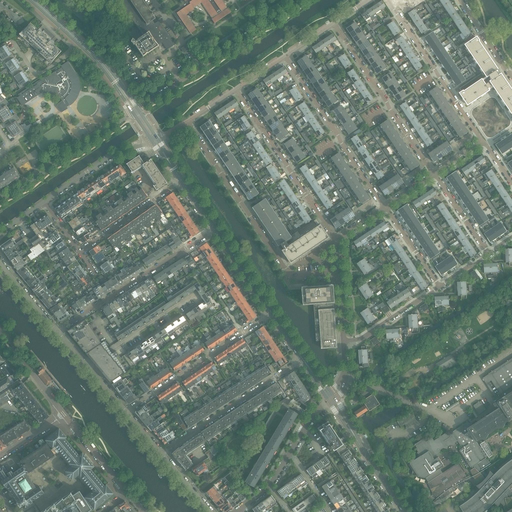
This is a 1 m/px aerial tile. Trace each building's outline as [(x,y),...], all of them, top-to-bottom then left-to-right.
[(143,36),(138,40),(138,41),(135,42),(134,40),(131,41),(134,46),(135,45),(136,45),(135,46),(143,57),(146,55),(146,54),(147,53),(147,54),(153,50),(154,49),(158,46),(160,44),(162,43),(167,50),(173,46),(175,44),(159,21),(156,23),(155,24),(152,21),(155,19),(153,16),(152,14),(153,14),(151,11),(150,11),(142,0),(116,0),(118,3),(131,21),(130,21),(131,21),(132,20),(143,36)] [(183,0),(184,0),(181,2),(183,5),(172,12),(184,30),(183,31),(187,37),(196,30),(186,15),(194,10),(193,8),(201,3),(211,18),(212,18),(212,19),(214,24),(231,12),(228,8),(227,9),(227,8),(227,7),(221,0),(244,0),(245,1),(246,0),(183,0)] [(382,1),(376,4),(380,10),(385,7),(382,1)] [(450,2),(444,7),(447,12),(453,8),(450,2)] [(376,4),(371,8),(375,14),(380,10),(376,4)] [(4,7),(0,9),(0,12),(0,13),(2,11),(4,14),(9,10),(6,5),(4,7)] [(371,8),(366,11),(370,17),(375,14),(371,8)] [(453,8),(447,12),(451,17),(457,13),(453,8)] [(9,10),(4,14),(5,16),(7,15),(9,18),(14,14),(11,9),(9,10)] [(413,10),(408,13),(411,19),(417,15),(413,10)] [(366,11),(361,15),(365,20),(370,17),(366,11)] [(16,13),(14,14),(9,18),(10,20),(12,19),(14,21),(19,17),(16,13)] [(457,13),(451,17),(454,23),(461,18),(457,13)] [(417,15),(411,19),(415,24),(420,20),(417,15)] [(19,17),(14,21),(15,23),(17,22),(19,25),(24,21),(21,16),(19,17)] [(461,18),(454,23),(458,28),(464,24),(461,18)] [(420,20),(415,24),(418,29),(424,25),(420,20)] [(349,34),(360,27),(359,26),(358,27),(354,21),(351,24),(352,25),(347,28),(350,33),(349,33),(349,34)] [(393,21),(387,25),(391,31),(397,26),(393,21)] [(36,33),(38,30),(30,23),(23,31),(22,31),(16,38),(29,50),(32,47),(38,52),(34,55),(47,67),(49,65),(54,60),(61,52),(54,45),(53,44),(51,46),(50,46),(53,43),(50,41),(48,43),(47,42),(49,40),(43,35),(41,37),(40,36),(42,34),(39,31),(37,34),(36,33)] [(464,24),(458,28),(461,33),(468,29),(464,24)] [(424,25),(418,29),(421,34),(427,30),(424,25)] [(397,26),(391,31),(394,36),(400,32),(397,26)] [(353,38),(363,31),(360,27),(349,34),(350,34),(353,38)] [(468,29),(461,33),(465,39),(471,34),(468,29)] [(355,43),(366,36),(363,31),(353,38),(356,42),(355,42),(355,43)] [(433,32),(424,38),(427,42),(436,36),(433,32)] [(333,34),(328,37),(331,43),(337,40),(333,34)] [(364,37),(366,36),(355,43),(356,43),(359,47),(369,40),(368,40),(367,41),(364,37)] [(396,40),(399,45),(405,41),(402,36),(396,40)] [(436,36),(427,42),(430,46),(438,40),(436,36)] [(328,37),(322,41),(326,46),(331,43),(328,37)] [(483,72),(461,87),(472,102),(493,87),(511,115),(511,90),(476,37),(465,45),(483,72)] [(361,51),(372,44),(369,40),(359,47),(362,51),(361,51)] [(438,40),(430,46),(432,50),(441,44),(438,40)] [(322,41),(317,44),(321,50),(326,46),(322,41)] [(405,41),(399,45),(403,50),(409,47),(405,41)] [(5,42),(0,45),(0,55),(8,50),(7,47),(8,46),(5,42)] [(189,44),(181,49),(184,53),(191,48),(189,44)] [(317,44),(312,48),(316,53),(321,50),(317,44)] [(365,56),(375,49),(372,44),(361,51),(362,52),(362,51),(365,56)] [(441,44),(432,50),(435,54),(444,48),(441,44)] [(409,47),(403,50),(406,55),(412,52),(409,47)] [(444,48),(435,54),(438,58),(446,52),(444,48)] [(367,60),(378,53),(376,54),(374,50),(375,49),(365,56),(368,60),(367,60)] [(8,50),(0,55),(0,58),(3,63),(14,55),(12,52),(11,52),(10,52),(8,50)] [(412,52),(406,55),(410,61),(415,57),(412,52)] [(446,52),(438,58),(440,62),(449,56),(446,52)] [(381,58),(378,53),(367,60),(368,61),(368,60),(371,65),(381,58)] [(298,61),(301,66),(300,66),(300,67),(309,61),(305,54),(302,57),(303,58),(298,61)] [(344,54),(338,58),(336,59),(340,65),(342,64),(348,59),(344,54)] [(16,59),(17,59),(14,55),(3,63),(6,68),(4,70),(5,72),(8,70),(7,69),(17,63),(15,60),(16,59)] [(449,56),(440,62),(443,66),(452,60),(449,56)] [(415,57),(410,61),(413,66),(419,62),(415,57)] [(384,62),(381,58),(371,65),(374,69),(373,69),(384,62)] [(348,59),(342,64),(345,69),(352,65),(348,59)] [(452,60),(443,66),(446,70),(454,64),(452,60)] [(61,66),(62,68),(55,72),(46,78),(45,76),(33,84),(18,95),(19,97),(17,98),(22,106),(23,106),(22,106),(28,102),(29,102),(28,101),(34,97),(35,96),(36,97),(37,97),(36,96),(42,92),(43,93),(43,92),(44,94),(56,96),(58,95),(61,99),(62,98),(63,100),(57,105),(57,107),(62,113),(68,109),(66,106),(69,104),(69,106),(73,103),(76,99),(78,95),(79,91),(80,86),(79,82),(78,78),(76,74),(68,61),(61,66)] [(309,61),(300,67),(301,67),(304,71),(312,65),(309,61)] [(387,67),(384,62),(373,69),(374,70),(374,69),(377,74),(382,70),(383,72),(387,70),(386,68),(387,67)] [(419,62),(413,66),(418,73),(422,71),(420,68),(422,67),(419,62)] [(17,63),(7,69),(8,70),(11,76),(23,68),(20,65),(19,65),(17,63)] [(454,64),(446,70),(448,74),(457,68),(454,64)] [(307,75),(306,75),(306,76),(315,70),(315,69),(312,65),(304,71),(307,75)] [(284,67),(278,70),(282,76),(287,73),(284,67)] [(26,76),(24,74),(25,72),(23,68),(11,76),(15,81),(12,83),(13,85),(16,83),(16,82),(26,76)] [(315,70),(306,76),(307,76),(310,80),(320,73),(316,68),(315,69),(315,70)] [(457,68),(448,74),(451,78),(460,72),(457,68)] [(353,69),(347,73),(350,78),(356,74),(353,69)] [(278,70),(273,74),(277,79),(282,76),(278,70)] [(460,72),(451,78),(454,82),(463,76),(460,72)] [(313,84),(312,84),(323,78),(320,73),(310,80),(313,84)] [(385,83),(393,77),(390,73),(382,78),(385,83)] [(273,74),(268,77),(272,83),(277,79),(273,74)] [(356,74),(350,78),(354,83),(360,79),(356,74)] [(26,76),(16,82),(16,83),(20,89),(31,82),(29,78),(27,78),(26,76)] [(463,76),(454,82),(457,86),(465,80),(463,76)] [(268,77),(263,81),(267,86),(272,83),(268,77)] [(388,87),(397,82),(393,77),(385,83),(388,87)] [(323,78),(312,84),(313,85),(316,89),(326,82),(323,78)] [(360,79),(354,83),(357,88),(363,85),(360,79)] [(319,93),(318,93),(319,93),(327,87),(328,88),(329,87),(326,82),(316,89),(319,93)] [(400,86),(397,82),(388,87),(391,92),(400,86)] [(363,85),(357,88),(361,93),(366,90),(363,85)] [(403,91),(400,86),(391,92),(394,96),(403,91)] [(249,94),(252,99),(251,99),(252,100),(262,93),(262,92),(260,93),(256,87),(253,90),(254,91),(249,94)] [(295,87),(289,91),(293,97),(299,92),(295,87)] [(327,87),(319,93),(319,94),(319,93),(322,98),(330,92),(328,88),(327,87)] [(432,103),(443,96),(437,87),(426,94),(432,103)] [(366,90),(361,93),(364,99),(370,95),(366,90)] [(406,95),(403,91),(394,96),(397,101),(406,95)] [(299,92),(293,97),(291,98),(294,103),(303,98),(299,92)] [(322,98),(325,102),(324,102),(325,102),(333,96),(330,92),(322,98)] [(262,93),(252,100),(255,104),(265,97),(262,93)] [(335,95),(333,96),(325,102),(325,103),(325,102),(328,107),(333,103),(334,105),(339,102),(335,95)] [(370,95),(364,99),(368,104),(373,100),(370,95)] [(449,105),(443,96),(432,103),(438,112),(449,105)] [(255,104),(258,108),(257,108),(268,101),(266,102),(264,98),(265,97),(255,104)] [(235,100),(230,103),(233,109),(239,105),(235,100)] [(1,106),(2,108),(0,109),(0,117),(10,111),(6,106),(8,104),(7,101),(1,106)] [(268,101),(257,108),(258,109),(261,113),(271,106),(268,101)] [(304,102),(298,106),(302,111),(307,107),(304,102)] [(402,104),(400,106),(403,111),(409,107),(405,102),(403,104),(402,104)] [(230,103),(225,106),(228,112),(233,109),(230,103)] [(455,114),(449,105),(438,112),(445,121),(455,114)] [(225,106),(219,110),(223,116),(228,112),(225,106)] [(261,113),(264,117),(263,117),(264,117),(274,111),(271,106),(261,113)] [(341,106),(333,111),(336,116),(344,110),(341,106)] [(307,107),(302,111),(305,116),(311,112),(307,107)] [(409,107),(403,111),(406,116),(412,112),(409,107)] [(219,110),(214,113),(218,119),(223,116),(219,110)] [(336,116),(339,120),(348,115),(344,110),(336,116)] [(10,111),(0,117),(0,118),(3,123),(9,119),(11,121),(17,117),(15,115),(15,114),(13,116),(10,111)] [(274,111),(264,117),(264,118),(264,117),(267,122),(277,115),(274,111)] [(311,112),(305,116),(308,121),(314,117),(311,112)] [(412,112),(406,116),(410,121),(415,118),(412,112)] [(451,130),(461,123),(455,114),(445,121),(451,130)] [(276,116),(277,115),(267,122),(270,126),(269,126),(270,127),(280,120),(280,119),(278,120),(276,116)] [(339,120),(342,125),(351,119),(348,115),(339,120)] [(244,116),(238,120),(241,125),(247,121),(244,116)] [(12,124),(6,128),(10,133),(20,126),(16,121),(19,120),(18,120),(17,117),(11,121),(12,124)] [(314,117),(308,121),(312,126),(318,123),(314,117)] [(415,118),(410,121),(413,126),(419,123),(415,118)] [(342,125),(345,130),(354,124),(351,119),(342,125)] [(39,120),(33,124),(35,128),(42,124),(39,120)] [(208,120),(204,122),(205,124),(201,127),(204,131),(203,132),(212,126),(208,120)] [(280,120),(270,127),(270,126),(273,131),(283,124),(280,120)] [(388,120),(377,127),(383,136),(394,129),(388,120)] [(247,121),(241,125),(245,131),(251,127),(247,121)] [(318,123),(312,126),(315,132),(321,128),(318,123)] [(419,123),(413,126),(417,132),(422,128),(419,123)] [(467,132),(461,123),(451,130),(457,139),(467,132)] [(283,124),(273,131),(276,135),(275,135),(276,135),(286,128),(284,129),(282,125),(283,124)] [(354,124),(345,130),(348,134),(357,128),(354,124)] [(212,126),(203,132),(204,132),(207,136),(217,130),(213,125),(212,126)] [(20,126),(10,133),(13,138),(19,134),(21,137),(28,132),(24,128),(22,129),(20,126)] [(286,128),(276,135),(276,136),(276,135),(279,140),(284,136),(285,138),(290,135),(286,128)] [(321,128),(315,132),(319,137),(324,133),(321,128)] [(422,128),(417,132),(420,137),(426,133),(422,128)] [(394,129),(383,136),(389,145),(400,138),(394,129)] [(217,130),(207,136),(210,140),(209,141),(218,135),(220,134),(217,130)] [(246,135),(249,140),(255,136),(252,131),(246,135)] [(426,133),(420,137),(424,142),(429,138),(431,137),(430,135),(428,136),(426,133)] [(511,134),(503,139),(510,149),(511,147),(511,134)] [(218,135),(209,141),(210,141),(213,145),(221,140),(218,135)] [(353,137),(351,139),(353,142),(354,144),(360,140),(356,135),(354,137),(354,136),(353,137)] [(244,143),(246,145),(248,143),(250,147),(253,145),(258,141),(255,136),(249,140),(247,141),(244,143)] [(430,145),(435,142),(433,138),(431,137),(429,138),(424,142),(427,147),(429,145),(430,146),(430,145)] [(360,140),(354,144),(358,149),(363,145),(363,146),(367,143),(363,138),(360,140)] [(400,138),(389,145),(396,154),(406,147),(400,138)] [(292,139),(284,144),(287,149),(296,143),(292,139)] [(503,139),(495,145),(502,154),(510,149),(503,139)] [(221,140),(213,145),(216,149),(215,150),(224,144),(221,140)] [(258,141),(253,145),(256,150),(262,146),(258,141)] [(452,150),(446,141),(443,144),(442,145),(447,153),(452,150)] [(287,149),(290,153),(299,148),(296,143),(287,149)] [(224,144),(215,150),(216,150),(219,154),(227,149),(224,144)] [(363,145),(358,149),(361,154),(367,150),(369,149),(368,147),(365,149),(363,146),(363,145)] [(447,153),(442,145),(440,146),(437,148),(443,156),(447,153)] [(262,146),(256,150),(260,155),(265,151),(262,146)] [(396,154),(402,163),(412,156),(406,147),(396,154)] [(299,148),(290,153),(293,158),(302,152),(299,148)] [(443,156),(437,148),(434,150),(433,151),(438,159),(443,156)] [(219,154),(222,158),(221,159),(230,153),(227,149),(219,154)] [(367,150),(361,154),(364,159),(370,156),(372,154),(369,149),(367,150)] [(265,151),(260,155),(263,160),(269,157),(265,151)] [(438,159),(433,151),(431,152),(428,154),(434,162),(438,159)] [(231,152),(230,153),(221,159),(222,159),(225,163),(233,158),(235,157),(231,152)] [(305,157),(302,152),(293,158),(297,163),(305,157)] [(345,162),(342,157),(339,153),(328,160),(334,169),(345,162)] [(156,185),(154,187),(156,190),(157,190),(158,189),(167,183),(151,159),(150,160),(146,154),(142,157),(142,155),(140,157),(139,156),(126,164),(127,165),(127,164),(132,172),(143,165),(156,185)] [(370,156),(364,159),(368,164),(374,161),(376,159),(374,157),(372,154),(370,156)] [(402,163),(408,172),(418,165),(412,156),(402,163)] [(484,159),(484,158),(483,158),(482,156),(477,159),(481,165),(486,161),(484,159)] [(269,157),(263,160),(266,166),(272,162),(269,157)] [(233,158),(225,163),(228,167),(227,168),(236,162),(233,158)] [(374,161),(368,164),(371,170),(377,166),(379,164),(376,159),(374,161)] [(477,159),(472,163),(475,168),(481,165),(477,159)] [(236,162),(227,168),(228,168),(231,172),(241,166),(238,161),(236,162)] [(351,171),(348,166),(345,162),(334,169),(341,178),(351,171)] [(472,163),(466,166),(470,172),(475,168),(472,163)] [(377,166),(371,170),(375,175),(380,171),(382,169),(381,167),(379,164),(377,166)] [(126,172),(126,171),(125,170),(123,169),(120,165),(119,165),(115,168),(121,176),(126,173),(126,172)] [(302,167),(300,169),(303,174),(309,170),(305,165),(303,166),(302,167)] [(233,177),(234,177),(244,170),(241,166),(231,172),(234,176),(233,177)] [(274,166),(267,170),(271,175),(277,171),(274,166)] [(463,172),(463,173),(464,173),(465,175),(470,172),(466,166),(461,169),(463,172)] [(15,180),(20,177),(14,168),(2,176),(8,185),(12,182),(11,180),(14,179),(15,180)] [(111,171),(110,171),(116,180),(121,177),(121,176),(115,168),(113,169),(112,169),(111,170),(111,171)] [(244,170),(234,177),(237,181),(247,174),(244,170)] [(309,170),(303,174),(306,179),(312,175),(309,170)] [(488,172),(485,173),(489,179),(495,175),(491,170),(489,171),(488,171),(488,172)] [(107,173),(105,174),(111,183),(116,180),(110,171),(109,171),(107,172),(107,173)] [(277,171),(271,175),(275,181),(281,176),(277,171)] [(357,180),(354,176),(351,171),(341,178),(347,187),(357,180)] [(382,178),(381,178),(384,176),(380,171),(375,175),(378,180),(381,178),(382,178)] [(456,171),(446,178),(452,186),(461,180),(456,171)] [(392,173),(390,174),(398,186),(403,183),(397,175),(394,177),(392,173)] [(101,177),(100,178),(106,186),(111,183),(105,174),(103,176),(102,175),(101,176),(100,177),(101,177)] [(240,185),(239,186),(240,186),(248,180),(249,180),(250,179),(247,174),(237,181),(240,185)] [(391,179),(388,181),(394,189),(398,186),(390,174),(389,175),(391,179)] [(312,175),(306,179),(310,184),(316,180),(312,175)] [(495,175),(489,179),(492,184),(498,180),(495,175)] [(97,179),(97,180),(95,181),(101,190),(106,186),(100,178),(99,178),(97,179)] [(281,181),(278,183),(282,188),(287,184),(284,179),(281,181),(281,180),(280,181),(281,181)] [(383,179),(381,180),(389,192),(394,189),(388,181),(385,183),(383,179)] [(248,180),(240,186),(243,190),(251,184),(249,180),(248,180)] [(316,180),(310,184),(313,189),(319,185),(316,180)] [(363,189),(360,185),(357,180),(347,187),(353,196),(363,189)] [(380,181),(382,185),(379,187),(385,195),(389,192),(381,180),(380,181)] [(461,180),(452,186),(457,194),(466,188),(461,180)] [(498,180),(492,184),(496,189),(501,185),(498,180)] [(91,184),(90,184),(96,193),(101,190),(95,181),(93,182),(92,182),(91,183),(91,184)] [(87,186),(85,188),(92,196),(96,193),(90,184),(90,185),(89,185),(88,185),(87,186)] [(246,194),(245,195),(246,195),(254,189),(251,184),(243,190),(246,194)] [(287,184),(282,188),(285,193),(291,189),(287,184)] [(319,185),(313,189),(317,194),(322,190),(319,185)] [(501,185),(496,189),(499,194),(505,190),(501,185)] [(81,191),(80,191),(87,200),(92,196),(85,188),(83,189),(82,189),(81,190),(81,191)] [(136,188),(134,189),(136,193),(137,193),(143,201),(145,200),(148,197),(147,196),(148,195),(146,194),(145,194),(142,189),(139,191),(136,188)] [(466,188),(457,194),(461,199),(462,202),(472,196),(466,188)] [(254,189),(246,195),(249,199),(254,196),(255,198),(259,195),(254,189)] [(291,189),(285,193),(288,198),(294,194),(291,189)] [(369,198),(366,194),(363,189),(353,196),(359,205),(369,198)] [(433,189),(428,192),(432,198),(437,194),(435,192),(435,191),(434,191),(433,189)] [(322,190),(317,194),(320,199),(326,195),(322,190)] [(505,190),(499,194),(503,199),(508,195),(505,190)] [(77,193),(78,193),(76,194),(82,203),(87,200),(80,191),(79,191),(78,192),(77,193)] [(131,191),(129,193),(138,205),(140,203),(143,201),(137,193),(136,193),(134,195),(131,191)] [(428,192),(423,196),(426,201),(432,198),(428,192)] [(128,197),(125,199),(132,209),(135,206),(135,207),(138,205),(129,193),(127,195),(128,197)] [(173,193),(163,199),(165,201),(167,200),(169,202),(176,197),(173,193)] [(73,196),(71,198),(78,208),(83,204),(82,203),(76,194),(75,195),(75,194),(74,194),(73,195),(73,196)] [(294,194),(288,198),(292,203),(298,200),(294,194)] [(326,195),(320,199),(323,204),(329,200),(326,195)] [(508,195),(503,199),(506,204),(511,200),(508,195)] [(254,207),(253,207),(255,210),(263,223),(268,230),(272,235),(276,243),(283,252),(290,263),(293,261),(294,261),(297,259),(296,259),(297,258),(297,259),(301,257),(300,256),(306,253),(309,251),(310,250),(313,248),(318,244),(318,245),(322,242),(321,242),(322,242),(325,240),(325,239),(328,237),(325,233),(323,229),(319,224),(317,225),(300,236),(298,232),(297,232),(295,233),(270,196),(264,200),(263,200),(254,207)] [(423,196),(418,199),(421,205),(426,201),(423,196)] [(472,196),(462,202),(468,210),(477,203),(472,196)] [(169,202),(172,207),(179,202),(176,197),(169,202)] [(68,199),(67,200),(68,200),(65,201),(73,211),(78,208),(71,198),(70,198),(69,198),(68,199)] [(132,209),(125,199),(123,201),(121,199),(119,200),(127,212),(130,211),(129,211),(132,209)] [(414,205),(414,206),(415,206),(416,208),(421,205),(418,199),(412,202),(414,205)] [(116,202),(118,204),(115,206),(122,216),(125,214),(127,212),(119,200),(116,202)] [(298,200),(292,203),(295,208),(301,205),(298,200)] [(329,200),(323,204),(327,209),(329,208),(330,208),(330,207),(333,206),(329,200)] [(62,203),(62,204),(60,205),(67,215),(71,221),(73,220),(69,214),(73,211),(65,201),(65,202),(65,201),(62,203)] [(172,207),(176,212),(183,207),(179,202),(172,207)] [(439,205),(436,206),(440,211),(446,208),(442,203),(440,204),(439,204),(439,205)] [(477,203),(468,210),(473,218),(483,211),(477,203)] [(407,204),(397,211),(398,211),(402,217),(403,219),(412,213),(407,204)] [(57,207),(55,209),(62,219),(67,215),(60,205),(59,205),(57,206),(57,207)] [(151,208),(160,220),(162,218),(160,215),(162,213),(162,212),(162,211),(161,210),(160,210),(157,205),(155,205),(153,206),(151,208)] [(301,205),(295,208),(299,214),(304,210),(301,205)] [(115,206),(112,208),(111,206),(108,208),(117,220),(119,218),(122,216),(115,206)] [(183,207),(176,212),(179,217),(186,212),(183,207)] [(349,207),(344,211),(350,219),(354,216),(349,207)] [(108,211),(105,213),(112,223),(115,221),(117,220),(108,208),(106,209),(108,211)] [(149,209),(146,211),(152,220),(155,218),(157,222),(160,220),(151,208),(149,209)] [(446,208),(440,211),(443,217),(449,213),(446,208)] [(304,210),(299,214),(302,219),(308,215),(304,210)] [(143,213),(141,215),(150,227),(152,225),(150,222),(152,220),(146,211),(144,213),(143,213)] [(344,211),(339,214),(345,222),(350,219),(344,211)] [(483,211),(473,218),(479,226),(488,220),(483,211)] [(179,217),(182,222),(189,217),(186,212),(179,217)] [(109,225),(112,223),(105,213),(102,215),(100,213),(98,215),(107,227),(109,225)] [(412,213),(403,219),(408,227),(418,221),(412,213)] [(449,213),(443,217),(447,222),(452,218),(449,213)] [(43,217),(49,226),(51,224),(53,228),(55,226),(47,214),(45,216),(44,215),(43,216),(43,217)] [(71,221),(68,223),(71,226),(82,218),(80,214),(73,220),(71,221)] [(339,214),(335,217),(340,225),(345,222),(339,214)] [(96,217),(97,219),(94,221),(98,226),(100,228),(101,231),(104,228),(104,229),(107,227),(98,215),(96,217)] [(139,216),(137,218),(143,227),(145,225),(148,228),(150,227),(141,215),(139,216)] [(309,222),(311,220),(308,215),(302,219),(306,224),(308,222),(309,222)] [(38,220),(39,220),(45,229),(47,227),(49,230),(50,230),(52,234),(54,233),(51,228),(49,226),(43,217),(41,219),(41,218),(38,220)] [(82,218),(71,226),(73,229),(87,219),(86,217),(83,219),(82,218)] [(182,222),(186,227),(193,222),(189,217),(182,222)] [(335,217),(330,220),(336,228),(340,225),(335,217)] [(134,220),(132,222),(140,234),(143,232),(140,229),(143,227),(137,218),(134,220)] [(452,218),(447,222),(450,227),(456,223),(452,218)] [(88,221),(87,219),(73,229),(75,232),(86,225),(85,223),(88,221)] [(35,223),(42,233),(44,232),(45,233),(47,232),(45,229),(39,220),(37,222),(36,221),(35,222),(35,223)] [(418,221),(408,227),(414,235),(423,228),(418,221)] [(129,223),(130,223),(127,225),(133,234),(135,232),(138,235),(140,234),(132,222),(129,223)] [(193,222),(186,227),(189,232),(196,227),(193,222)] [(379,225),(383,231),(388,227),(386,225),(386,224),(384,222),(379,225)] [(41,236),(42,237),(44,240),(46,239),(42,233),(35,223),(33,225),(33,224),(32,224),(31,225),(31,226),(30,226),(36,235),(39,233),(41,236)] [(86,225),(75,232),(78,236),(89,228),(93,225),(91,223),(87,226),(86,225)] [(456,223),(450,227),(454,232),(459,228),(456,223)] [(500,223),(496,225),(502,234),(506,231),(500,223)] [(89,228),(78,236),(80,239),(95,228),(93,225),(89,228)] [(130,236),(133,234),(127,225),(124,227),(122,229),(131,241),(133,239),(130,236)] [(379,225),(374,228),(378,234),(383,231),(379,225)] [(496,225),(492,228),(498,237),(502,234),(496,225)] [(95,228),(80,239),(83,244),(92,237),(90,235),(100,228),(98,226),(95,228)] [(191,234),(188,236),(190,238),(199,232),(196,227),(189,232),(191,234)] [(374,228),(369,232),(372,237),(378,234),(374,228)] [(423,228),(414,235),(419,243),(428,236),(423,228)] [(459,228),(454,232),(457,237),(463,233),(459,228)] [(492,228),(488,231),(494,240),(498,237),(492,228)] [(120,230),(117,232),(123,241),(126,239),(128,242),(131,241),(122,229),(120,230)] [(488,231),(484,234),(490,242),(494,240),(488,231)] [(49,239),(45,241),(47,243),(58,235),(56,232),(54,233),(52,234),(47,237),(49,239)] [(121,243),(123,241),(117,232),(114,234),(112,235),(121,248),(123,246),(121,243)] [(369,232),(364,235),(367,241),(372,237),(369,232)] [(463,233),(457,237),(460,242),(466,238),(463,233)] [(41,242),(42,242),(37,235),(30,240),(29,239),(25,237),(23,239),(22,240),(24,242),(27,246),(29,248),(30,250),(38,244),(41,242)] [(47,243),(48,244),(45,246),(46,247),(47,248),(49,246),(60,238),(58,235),(47,243)] [(112,235),(110,237),(107,239),(114,248),(116,246),(119,249),(121,248),(112,235)] [(364,235),(358,239),(362,244),(367,241),(364,235)] [(391,237),(390,237),(390,238),(387,239),(391,244),(397,241),(393,235),(391,237)] [(428,236),(419,243),(424,251),(434,244),(428,236)] [(178,237),(173,241),(177,247),(182,243),(178,237)] [(2,249),(2,250),(3,252),(4,252),(5,252),(16,244),(12,238),(0,246),(2,249)] [(63,241),(60,238),(49,246),(50,248),(53,246),(55,247),(63,241)] [(466,238),(460,242),(464,247),(470,243),(466,238)] [(355,244),(355,245),(355,246),(356,245),(357,248),(362,244),(358,239),(353,242),(355,244)] [(16,244),(5,252),(11,261),(25,251),(29,248),(27,246),(22,250),(18,253),(15,248),(24,242),(22,240),(16,244)] [(55,247),(56,249),(51,252),(52,254),(65,245),(63,241),(55,247)] [(173,241),(168,244),(172,250),(177,247),(173,241)] [(397,241),(391,244),(394,249),(400,246),(397,241)] [(201,250),(203,253),(210,248),(207,243),(197,249),(199,251),(201,250)] [(470,243),(464,247),(467,252),(473,248),(470,243)] [(28,255),(28,256),(23,259),(14,265),(14,266),(17,271),(23,266),(31,260),(32,260),(32,259),(35,257),(37,256),(42,252),(44,251),(44,250),(43,249),(41,247),(38,244),(30,250),(32,253),(28,255)] [(98,245),(89,252),(92,256),(100,251),(102,250),(105,247),(107,246),(106,244),(100,248),(98,245)] [(168,244),(163,247),(167,253),(172,250),(168,244)] [(434,244),(424,251),(430,259),(439,253),(434,244)] [(67,248),(65,245),(52,254),(50,255),(52,257),(58,252),(59,254),(67,248)] [(400,246),(394,249),(398,255),(403,251),(400,246)] [(100,251),(92,256),(95,260),(111,249),(109,247),(106,249),(105,247),(102,250),(103,251),(101,252),(100,251)] [(163,247),(158,250),(162,256),(167,253),(163,247)] [(59,254),(55,257),(56,259),(59,257),(61,259),(71,252),(67,248),(59,254)] [(210,248),(203,253),(206,257),(213,253),(210,248)] [(473,248),(467,252),(471,257),(473,256),(474,255),(476,253),(473,248)] [(111,249),(95,260),(97,263),(106,257),(104,256),(112,250),(111,249)] [(158,250),(153,254),(157,260),(162,256),(158,250)] [(21,257),(26,253),(25,251),(11,261),(14,265),(23,259),(21,257)] [(403,251),(398,255),(401,260),(407,256),(403,251)] [(63,261),(62,262),(64,264),(64,263),(74,257),(71,252),(61,259),(63,261)] [(213,253),(206,257),(210,262),(217,258),(213,253)] [(153,254),(148,257),(152,263),(157,260),(153,254)] [(189,254),(184,257),(188,263),(193,260),(189,254)] [(106,257),(97,263),(100,267),(111,258),(110,257),(109,258),(107,256),(106,257)] [(407,256),(401,260),(405,265),(410,261),(407,256)] [(451,256),(447,258),(453,267),(457,264),(451,256)] [(74,257),(64,263),(67,267),(68,267),(76,261),(77,261),(74,257)] [(111,258),(100,267),(102,270),(113,262),(112,260),(115,258),(114,257),(111,258)] [(122,259),(120,257),(113,262),(102,270),(105,273),(116,266),(114,264),(120,260),(122,263),(123,262),(121,259),(122,259)] [(148,257),(143,260),(146,266),(152,263),(148,257)] [(184,257),(179,261),(183,267),(188,263),(184,257)] [(130,258),(128,259),(129,260),(137,274),(141,272),(134,261),(132,262),(130,258)] [(210,262),(213,267),(220,263),(217,258),(210,262)] [(447,258),(443,261),(449,270),(453,267),(447,258)] [(359,262),(357,264),(360,269),(368,264),(364,259),(360,261),(359,262)] [(130,267),(129,268),(134,276),(137,274),(129,260),(127,261),(130,267)] [(136,260),(134,261),(141,272),(144,269),(139,261),(137,262),(136,260)] [(71,271),(80,265),(76,261),(68,267),(71,271)] [(179,261),(174,264),(178,270),(183,267),(179,261)] [(410,261),(405,265),(408,270),(414,266),(410,261)] [(443,261),(439,264),(445,273),(449,270),(443,261)] [(220,263),(213,267),(216,272),(223,267),(220,263)] [(174,264),(169,267),(172,273),(178,270),(174,264)] [(367,273),(372,270),(368,264),(360,269),(364,275),(367,273),(367,274),(368,273),(367,273)] [(439,264),(435,267),(441,275),(445,273),(439,264)] [(17,271),(19,274),(28,266),(27,265),(24,268),(23,266),(17,271)] [(80,265),(71,271),(68,273),(70,277),(82,268),(80,265)] [(28,266),(19,274),(22,277),(31,269),(28,266)] [(414,266),(408,270),(411,275),(417,271),(414,266)] [(125,267),(123,268),(130,278),(134,276),(129,268),(127,269),(125,267)] [(169,267),(164,270),(167,276),(172,273),(169,267)] [(216,272),(219,277),(226,272),(223,267),(216,272)] [(84,272),(82,268),(70,277),(68,279),(69,280),(75,276),(76,277),(84,272)] [(122,269),(123,271),(122,272),(127,281),(130,278),(123,268),(122,269)] [(22,277),(24,280),(33,272),(31,269),(22,277)] [(117,269),(115,270),(123,283),(127,281),(122,272),(120,274),(117,269)] [(114,273),(113,274),(114,277),(120,285),(123,283),(115,270),(113,271),(114,273)] [(164,270),(158,274),(162,280),(167,276),(164,270)] [(417,271),(411,275),(415,280),(421,276),(417,271)] [(33,272),(24,280),(26,283),(35,276),(36,275),(33,272)] [(72,280),(70,282),(72,285),(73,285),(87,275),(84,272),(76,277),(77,279),(75,281),(75,280),(73,282),(72,280)] [(219,277),(223,282),(230,277),(226,272),(219,277)] [(158,274),(153,277),(157,283),(162,280),(158,274)] [(89,278),(87,275),(73,285),(74,286),(80,282),(81,284),(89,278)] [(102,285),(100,286),(105,294),(113,289),(107,281),(106,282),(101,275),(97,278),(100,283),(101,282),(102,285)] [(111,275),(109,277),(116,287),(120,285),(114,277),(113,278),(111,275)] [(35,276),(26,283),(29,286),(38,278),(35,276)] [(421,276),(415,280),(418,285),(424,281),(421,276)] [(109,277),(108,278),(109,280),(107,281),(113,289),(116,287),(109,277)] [(147,279),(144,281),(154,297),(156,296),(152,291),(150,288),(155,285),(150,277),(147,279)] [(223,282),(226,287),(233,282),(230,277),(223,282)] [(38,278),(29,286),(31,289),(41,281),(38,278)] [(32,289),(34,291),(34,292),(42,285),(44,283),(46,281),(44,278),(41,281),(31,289),(32,289)] [(80,289),(79,288),(82,286),(83,287),(91,282),(89,278),(81,284),(75,288),(78,291),(80,289)] [(189,278),(187,279),(190,284),(186,287),(190,293),(190,294),(194,291),(196,289),(192,283),(189,278)] [(196,289),(197,292),(200,295),(204,292),(210,287),(208,284),(202,288),(196,280),(192,283),(196,289)] [(151,297),(150,297),(151,299),(154,297),(144,281),(140,284),(147,294),(149,293),(151,297)] [(424,281),(418,285),(422,290),(424,289),(425,288),(427,286),(424,281)] [(67,286),(65,282),(58,288),(61,291),(67,286)] [(180,291),(184,297),(184,298),(188,295),(187,295),(190,293),(186,287),(182,282),(181,283),(184,288),(180,291)] [(226,287),(229,292),(236,287),(233,282),(226,287)] [(42,285),(34,292),(36,294),(46,287),(46,286),(44,283),(42,285)] [(361,286),(361,287),(358,288),(362,294),(369,289),(366,283),(362,286),(361,286)] [(148,301),(145,295),(147,294),(140,284),(137,286),(144,297),(146,300),(147,302),(148,301)] [(92,288),(93,290),(98,298),(102,296),(95,286),(95,285),(93,287),(94,287),(92,288)] [(105,294),(100,286),(98,287),(97,285),(95,286),(102,296),(105,294)] [(321,347),(321,348),(336,347),(336,343),(336,338),(333,307),(333,302),(332,293),(332,285),(320,286),(313,286),(313,288),(308,288),(301,289),(302,303),(303,303),(305,303),(308,302),(308,304),(313,304),(316,341),(321,341),(321,347)] [(137,286),(133,288),(138,296),(140,295),(142,299),(144,297),(137,286)] [(178,301),(177,302),(178,302),(182,299),(181,299),(184,297),(180,291),(176,286),(175,287),(177,291),(172,294),(178,301)] [(46,287),(36,294),(39,297),(47,291),(46,287)] [(229,292),(233,297),(240,292),(236,287),(229,292)] [(90,289),(88,290),(95,301),(98,298),(93,290),(92,288),(90,289)] [(133,288),(130,290),(134,298),(135,298),(136,301),(138,300),(136,297),(138,296),(133,288)] [(466,288),(457,289),(458,296),(461,295),(461,296),(461,299),(466,298),(466,295),(467,295),(466,288)] [(369,289),(362,294),(366,300),(368,298),(369,298),(369,297),(373,295),(369,289)] [(407,289),(402,292),(406,298),(411,295),(407,289)] [(39,297),(41,300),(49,293),(50,292),(48,290),(47,291),(39,297)] [(95,301),(88,290),(84,293),(86,295),(91,303),(95,301)] [(130,290),(126,293),(131,301),(134,298),(130,290)] [(177,302),(178,301),(172,294),(170,290),(168,291),(171,295),(166,298),(169,302),(172,306),(175,304),(175,303),(177,302)] [(41,300),(44,303),(53,295),(50,292),(49,293),(41,300)] [(208,297),(210,295),(208,292),(205,294),(205,293),(204,292),(200,295),(200,296),(203,300),(205,302),(209,308),(213,305),(208,297)] [(233,297),(236,302),(243,297),(240,292),(233,297)] [(402,292),(397,295),(401,302),(406,298),(402,292)] [(126,293),(123,295),(129,305),(131,304),(129,302),(131,301),(126,293)] [(82,294),(81,295),(88,305),(91,303),(86,295),(84,296),(82,294)] [(44,303),(46,306),(56,298),(53,295),(44,303)] [(81,299),(79,300),(84,308),(88,305),(81,295),(79,296),(81,299)] [(126,308),(129,306),(129,305),(123,295),(119,297),(125,306),(126,308)] [(397,295),(392,299),(396,305),(401,302),(397,295)] [(56,298),(46,306),(48,309),(55,304),(59,302),(61,300),(58,297),(56,298)] [(77,297),(74,299),(81,310),(84,308),(79,300),(77,297)] [(122,309),(125,306),(119,297),(116,299),(121,308),(122,309)] [(243,297),(236,302),(239,307),(246,302),(243,297)] [(74,299),(72,301),(74,303),(72,304),(74,307),(77,312),(81,310),(74,299)] [(122,309),(121,308),(116,299),(112,302),(118,312),(122,309)] [(392,299),(386,302),(391,309),(396,305),(392,299)] [(171,307),(172,306),(169,302),(168,303),(166,304),(164,301),(158,306),(162,312),(164,310),(165,311),(171,307)] [(112,302),(108,304),(116,316),(118,315),(116,313),(118,312),(112,302)] [(202,303),(198,306),(198,307),(199,306),(203,312),(207,309),(211,314),(212,313),(209,308),(205,302),(202,304),(202,303)] [(239,307),(243,311),(250,307),(246,302),(239,307)] [(52,311),(51,312),(52,313),(53,313),(54,314),(63,308),(60,303),(50,309),(52,311)] [(105,313),(104,313),(109,320),(109,321),(115,317),(116,316),(108,304),(102,308),(105,313)] [(150,304),(148,305),(152,310),(151,310),(156,316),(158,314),(159,315),(162,312),(158,306),(153,309),(150,304)] [(63,308),(54,314),(55,316),(56,318),(57,317),(57,318),(67,312),(65,309),(66,308),(65,306),(63,308)] [(203,312),(199,306),(198,307),(196,308),(196,307),(192,310),(192,311),(193,310),(197,317),(198,319),(203,316),(205,318),(206,317),(203,312)] [(250,307),(243,311),(246,316),(253,312),(250,307)] [(144,308),(142,309),(145,314),(150,320),(152,319),(156,317),(156,316),(151,310),(147,313),(144,308)] [(362,311),(360,313),(364,319),(371,314),(367,308),(363,311),(363,310),(362,311)] [(190,312),(186,314),(190,321),(195,318),(198,322),(200,321),(198,319),(197,317),(193,310),(192,311),(190,312)] [(72,314),(71,313),(69,315),(69,314),(69,315),(67,312),(57,318),(58,319),(58,320),(59,321),(60,322),(62,322),(71,317),(73,315),(72,314)] [(138,312),(136,313),(139,318),(143,324),(144,324),(146,323),(150,321),(150,320),(145,314),(141,317),(138,312)] [(248,319),(245,321),(247,323),(256,317),(253,312),(246,316),(248,319)] [(371,322),(375,319),(371,314),(364,319),(368,324),(370,323),(371,322)] [(143,324),(139,318),(135,321),(131,316),(130,318),(133,322),(137,329),(137,328),(140,327),(144,325),(144,324),(143,324)] [(118,320),(115,317),(109,321),(112,324),(115,322),(118,326),(119,325),(120,324),(120,323),(121,322),(120,319),(118,320)] [(132,368),(135,366),(191,328),(183,317),(127,354),(124,356),(132,368)] [(101,343),(86,319),(85,319),(72,328),(71,329),(67,331),(86,354),(101,343)] [(125,321),(124,322),(127,327),(131,333),(134,331),(134,332),(138,329),(137,328),(137,329),(133,322),(129,325),(125,321)] [(417,328),(418,328),(417,321),(408,322),(409,328),(412,328),(412,329),(412,332),(417,331),(417,328)] [(226,325),(232,334),(237,331),(233,324),(230,326),(228,324),(226,325)] [(119,325),(118,326),(121,331),(125,337),(127,335),(128,336),(132,333),(131,333),(127,327),(122,330),(119,325)] [(226,325),(222,328),(223,330),(228,337),(232,334),(226,325)] [(263,326),(255,332),(259,337),(266,332),(265,330),(265,329),(264,327),(263,327),(263,326)] [(219,330),(217,331),(223,340),(228,337),(223,330),(221,332),(219,330)] [(125,337),(121,331),(114,335),(119,341),(121,339),(122,340),(126,337),(125,337)] [(216,335),(214,336),(219,343),(223,340),(217,331),(215,332),(216,335)] [(266,332),(259,337),(262,342),(270,337),(266,332)] [(219,343),(214,336),(211,338),(210,336),(208,337),(214,346),(219,343)] [(205,343),(208,347),(207,348),(208,348),(208,349),(209,349),(214,346),(208,337),(206,339),(207,341),(205,343)] [(262,342),(261,343),(262,345),(263,344),(265,347),(273,342),(270,337),(262,342)] [(244,347),(247,345),(243,339),(238,342),(244,351),(246,350),(244,347)] [(238,342),(233,345),(238,352),(240,350),(242,353),(244,351),(238,342)] [(267,353),(269,352),(277,347),(273,342),(265,347),(268,350),(266,351),(267,353)] [(93,362),(95,365),(111,384),(113,382),(121,377),(120,376),(132,368),(124,356),(120,358),(116,351),(110,355),(108,352),(106,350),(101,343),(86,354),(93,362)] [(195,343),(193,345),(199,354),(204,350),(200,344),(197,346),(195,343)] [(190,349),(190,350),(195,357),(199,354),(193,345),(191,346),(193,348),(191,350),(190,349)] [(233,345),(229,348),(235,357),(237,356),(235,354),(238,352),(233,345)] [(361,350),(358,350),(359,357),(367,356),(367,350),(366,350),(366,346),(361,347),(361,350)] [(277,347),(269,352),(272,357),(280,352),(277,347)] [(229,348),(224,351),(228,358),(231,356),(233,359),(235,357),(229,348)] [(187,350),(184,352),(190,360),(195,357),(190,350),(187,351),(187,350)] [(226,360),(228,358),(224,351),(220,354),(226,364),(228,362),(226,360)] [(183,355),(180,357),(185,364),(190,360),(184,352),(182,354),(183,355)] [(280,352),(272,357),(276,362),(283,357),(280,352)] [(215,358),(215,359),(215,360),(216,360),(219,364),(222,362),(224,365),(226,364),(220,354),(215,358)] [(449,368),(457,363),(451,354),(435,364),(440,372),(448,367),(449,368)] [(367,363),(368,363),(367,356),(359,357),(359,364),(362,364),(362,367),(368,367),(367,363)] [(177,357),(174,359),(180,367),(185,364),(180,357),(178,358),(177,357)] [(283,357),(276,362),(279,367),(287,362),(283,357)] [(511,358),(489,374),(500,391),(495,395),(498,401),(495,403),(495,404),(495,405),(496,406),(496,407),(497,407),(497,406),(499,406),(500,407),(469,428),(468,428),(468,429),(464,428),(459,428),(457,429),(449,435),(448,432),(434,441),(432,438),(426,442),(424,439),(415,445),(417,448),(416,449),(419,452),(418,453),(420,457),(415,460),(412,459),(411,464),(414,468),(412,475),(426,478),(429,482),(428,483),(429,483),(431,486),(431,485),(432,487),(431,487),(433,490),(435,492),(434,493),(436,496),(438,495),(439,497),(440,496),(442,499),(451,493),(449,490),(451,488),(453,487),(454,489),(459,486),(458,484),(459,483),(461,486),(465,483),(464,481),(465,481),(465,480),(464,481),(462,479),(466,476),(464,473),(464,472),(465,472),(465,471),(459,462),(458,462),(457,462),(445,470),(445,471),(445,472),(443,474),(442,473),(440,469),(443,467),(444,467),(444,466),(444,465),(439,457),(440,450),(443,448),(447,449),(447,447),(451,445),(454,445),(455,443),(458,441),(463,448),(461,450),(460,450),(460,451),(471,467),(471,468),(472,468),(472,467),(473,467),(474,469),(471,470),(474,476),(478,483),(479,483),(480,485),(478,486),(479,487),(481,489),(479,491),(476,494),(475,495),(474,496),(471,498),(469,500),(466,502),(464,504),(462,505),(460,506),(463,511),(465,510),(465,511),(485,511),(487,510),(490,507),(493,505),(495,502),(498,505),(499,506),(500,502),(504,505),(505,511),(511,511),(511,500),(510,497),(508,498),(507,494),(511,491),(508,488),(511,486),(511,484),(511,459),(511,461),(508,463),(505,465),(502,467),(499,470),(497,473),(494,475),(491,472),(489,477),(488,476),(485,474),(483,471),(484,471),(483,471),(482,469),(491,464),(491,463),(489,465),(488,464),(489,463),(486,460),(485,459),(488,457),(489,458),(494,455),(490,450),(491,450),(488,444),(487,442),(486,443),(485,441),(480,444),(481,445),(479,446),(477,442),(481,439),(487,439),(489,434),(498,428),(504,428),(506,423),(511,418),(511,358)] [(173,362),(170,363),(175,370),(180,367),(174,359),(172,360),(173,362)] [(212,362),(207,365),(213,374),(215,373),(214,370),(216,368),(212,362)] [(14,374),(5,363),(0,366),(0,369),(7,377),(8,378),(10,377),(14,374)] [(207,365),(203,368),(207,375),(210,373),(211,376),(213,374),(207,365)] [(266,366),(261,370),(266,377),(268,376),(269,376),(270,375),(270,374),(271,374),(266,366)] [(49,377),(44,371),(45,370),(45,368),(44,367),(42,367),(41,367),(37,370),(39,373),(38,373),(38,375),(44,382),(47,386),(50,383),(52,381),(49,377)] [(161,370),(167,378),(172,375),(172,374),(171,373),(170,372),(167,368),(164,370),(164,369),(161,370)] [(205,377),(207,375),(203,368),(198,371),(204,380),(204,381),(206,379),(205,377)] [(158,370),(160,373),(157,375),(162,382),(167,378),(161,370),(160,369),(158,370)] [(261,370),(256,373),(261,380),(266,377),(261,370)] [(198,371),(193,375),(199,383),(201,381),(201,382),(204,380),(198,371)] [(293,372),(286,376),(290,382),(297,377),(293,372)] [(256,373),(251,376),(256,384),(261,380),(256,373)] [(154,375),(151,377),(157,385),(162,382),(157,375),(154,376),(154,375)] [(193,375),(188,378),(194,387),(196,385),(199,383),(193,375)] [(251,376),(246,379),(251,387),(252,386),(253,386),(254,385),(256,384),(251,376)] [(8,378),(7,377),(0,382),(0,392),(14,383),(10,377),(8,378)] [(149,379),(150,380),(147,382),(152,389),(157,385),(151,377),(149,379)] [(297,377),(290,382),(293,387),(300,382),(297,377)] [(120,379),(114,383),(112,384),(115,388),(127,380),(126,378),(122,381),(120,379)] [(188,378),(182,382),(187,389),(190,387),(191,389),(194,387),(188,378)] [(22,384),(23,384),(20,380),(19,379),(14,383),(0,392),(0,399),(1,398),(4,397),(7,394),(9,393),(13,391),(20,385),(22,384)] [(141,379),(139,380),(141,383),(139,385),(142,389),(145,393),(149,390),(144,383),(141,379)] [(246,379),(241,383),(246,390),(248,389),(249,388),(250,388),(251,387),(246,379)] [(125,385),(128,382),(127,380),(115,388),(118,392),(127,387),(125,385)] [(48,387),(54,394),(60,390),(52,381),(50,383),(47,386),(48,387)] [(300,382),(293,387),(296,392),(304,387),(300,382)] [(177,383),(172,387),(178,395),(180,393),(179,392),(182,390),(179,385),(179,384),(178,383),(177,383)] [(241,383),(236,386),(241,393),(246,390),(241,383)] [(272,386),(271,386),(277,395),(282,392),(276,383),(274,384),(273,385),(272,385),(272,386)] [(26,389),(25,389),(26,388),(24,386),(23,386),(22,384),(20,385),(13,391),(17,396),(18,395),(26,389)] [(127,387),(118,392),(122,396),(134,388),(132,386),(129,388),(128,386),(127,387)] [(236,386),(232,389),(236,396),(241,393),(236,386)] [(271,386),(267,389),(272,398),(277,395),(271,386)] [(172,387),(167,390),(172,397),(175,395),(175,396),(178,395),(172,387)] [(304,387),(296,392),(300,397),(307,392),(304,387)] [(135,390),(134,388),(122,396),(125,400),(133,395),(132,392),(135,390)] [(26,389),(18,395),(21,400),(29,394),(29,393),(30,393),(28,390),(27,391),(26,389)] [(232,389),(227,392),(232,400),(232,399),(233,399),(234,399),(234,398),(236,396),(232,389)] [(262,392),(262,393),(267,401),(272,398),(267,389),(264,391),(263,391),(262,392)] [(167,390),(162,393),(167,400),(172,397),(167,390)] [(227,392),(223,395),(228,402),(232,400),(227,392)] [(307,392),(300,397),(303,402),(305,404),(308,401),(307,400),(310,397),(307,392)] [(157,397),(159,399),(162,404),(165,402),(165,403),(168,401),(167,400),(162,393),(157,397)] [(262,393),(257,396),(263,405),(267,401),(262,393)] [(21,400),(25,404),(33,398),(34,397),(32,395),(31,396),(29,394),(21,400)] [(133,395),(125,400),(128,403),(128,404),(129,404),(140,396),(139,394),(136,396),(134,394),(133,395)] [(223,395),(218,398),(223,405),(226,403),(227,403),(228,402),(223,395)] [(252,399),(258,408),(263,405),(257,396),(254,397),(253,398),(252,399)] [(370,396),(362,401),(369,411),(379,404),(376,399),(373,401),(370,396)] [(37,403),(37,402),(35,400),(33,398),(25,404),(29,409),(37,403)] [(218,398),(214,401),(219,408),(223,405),(218,398)] [(252,399),(247,402),(253,411),(258,408),(252,399)] [(214,401),(209,404),(214,411),(219,408),(214,401)] [(242,405),(248,414),(253,411),(247,402),(245,404),(244,404),(243,404),(242,405)] [(486,410),(486,409),(481,402),(480,402),(479,402),(475,405),(474,405),(474,406),(474,407),(479,414),(486,409),(486,410)] [(37,403),(29,409),(33,414),(41,407),(40,407),(41,407),(39,404),(38,405),(37,403)] [(136,411),(135,412),(139,417),(146,412),(154,407),(152,404),(147,408),(145,405),(136,411)] [(209,404),(204,407),(209,415),(209,414),(210,414),(211,414),(211,413),(214,411),(209,404)] [(238,408),(236,409),(242,418),(247,415),(241,406),(240,407),(239,407),(238,407),(238,408)] [(364,406),(354,413),(357,417),(367,410),(364,406)] [(44,412),(45,411),(43,409),(42,409),(41,407),(33,414),(37,418),(44,412)] [(204,407),(199,410),(204,418),(206,416),(207,416),(208,416),(208,415),(209,415),(204,407)] [(160,413),(163,411),(162,408),(158,411),(149,417),(143,421),(147,426),(155,420),(153,417),(157,415),(157,416),(160,414),(160,413)] [(236,409),(231,413),(237,422),(242,418),(236,409)] [(245,481),(246,482),(247,483),(254,487),(297,414),(288,409),(287,409),(287,410),(287,411),(245,481)] [(199,410),(194,414),(199,421),(204,418),(199,410)] [(44,412),(37,418),(40,423),(49,416),(47,413),(46,414),(44,412)] [(146,412),(139,417),(143,421),(149,417),(146,412)] [(414,417),(411,413),(411,412),(397,421),(400,426),(414,417)] [(231,413),(226,416),(232,425),(237,422),(231,413)] [(155,420),(147,426),(151,431),(153,430),(158,426),(156,423),(162,419),(165,416),(164,414),(155,420)] [(194,414),(189,417),(194,424),(199,421),(194,414)] [(221,419),(227,428),(232,425),(226,416),(224,417),(223,418),(222,418),(221,419)] [(189,417),(184,420),(189,427),(190,427),(191,426),(192,426),(194,424),(189,417)] [(218,421),(216,422),(222,431),(227,428),(221,419),(220,420),(219,420),(218,421)] [(29,429),(24,421),(18,425),(12,429),(17,437),(20,436),(20,435),(26,431),(27,431),(29,430),(29,429)] [(216,422),(211,426),(217,434),(222,431),(216,422)] [(153,430),(154,432),(154,433),(155,434),(156,434),(156,435),(157,434),(166,428),(163,423),(158,426),(153,430)] [(329,444),(327,446),(330,450),(332,449),(333,451),(336,449),(335,449),(343,444),(342,442),(341,442),(342,443),(341,443),(329,424),(319,430),(329,444)] [(211,426),(206,429),(212,438),(217,434),(211,426)] [(158,437),(159,439),(160,439),(171,432),(167,427),(166,428),(157,434),(158,436),(158,437)] [(12,429),(0,436),(0,437),(1,439),(5,444),(6,444),(8,443),(8,442),(14,439),(15,439),(17,437),(12,429)] [(47,443),(55,455),(57,453),(57,454),(60,452),(67,460),(70,464),(72,466),(66,471),(67,473),(67,475),(69,478),(71,478),(72,479),(78,474),(80,476),(81,477),(93,491),(89,494),(85,497),(87,501),(93,508),(94,509),(113,493),(106,485),(104,486),(92,471),(90,469),(94,466),(93,465),(92,464),(92,463),(91,463),(90,461),(90,460),(89,460),(87,458),(88,458),(87,458),(85,456),(85,455),(84,455),(83,454),(82,453),(79,456),(65,439),(67,438),(66,437),(64,434),(59,429),(57,431),(55,432),(55,433),(53,434),(51,435),(50,436),(48,438),(46,440),(45,440),(47,443)] [(202,432),(201,432),(207,441),(212,438),(206,429),(204,430),(203,431),(202,431),(202,432)] [(171,432),(160,439),(162,442),(163,442),(164,444),(175,437),(171,432)] [(182,445),(183,446),(180,448),(179,447),(172,453),(174,455),(173,456),(177,462),(178,462),(185,470),(193,464),(185,455),(188,453),(206,441),(200,433),(182,445)] [(21,461),(29,473),(31,472),(33,470),(41,465),(43,464),(43,463),(51,458),(53,457),(55,455),(47,443),(46,443),(36,450),(31,453),(24,458),(23,459),(20,460),(21,461)] [(343,444),(335,449),(336,449),(338,453),(346,448),(343,444)] [(211,449),(209,450),(213,455),(218,452),(213,445),(210,448),(211,449)] [(346,448),(338,453),(341,458),(350,452),(348,450),(347,450),(346,448)] [(91,509),(93,508),(87,501),(85,497),(89,494),(93,491),(81,477),(80,476),(78,474),(72,479),(71,478),(69,478),(67,475),(67,473),(66,471),(72,466),(70,464),(67,460),(60,452),(57,454),(53,457),(51,458),(43,464),(41,465),(33,470),(31,472),(28,474),(37,488),(40,486),(44,493),(32,502),(33,503),(27,507),(29,510),(33,507),(34,509),(36,511),(35,511),(78,511),(80,510),(81,511),(87,511),(88,511),(92,509),(91,509)] [(350,452),(341,458),(344,462),(352,457),(350,455),(351,454),(350,452)] [(320,460),(326,468),(331,465),(324,456),(324,457),(320,460)] [(196,474),(196,475),(198,476),(199,475),(203,471),(204,473),(208,470),(207,469),(208,469),(205,465),(211,461),(208,457),(192,469),(194,472),(195,472),(196,474)] [(352,457),(344,462),(347,466),(355,461),(354,458),(353,459),(352,457)] [(320,460),(316,463),(322,471),(326,468),(320,460)] [(27,474),(29,473),(21,461),(17,463),(17,464),(20,468),(13,473),(12,473),(12,472),(11,471),(9,472),(8,473),(3,466),(0,468),(0,475),(3,480),(2,481),(6,488),(7,487),(10,492),(13,497),(14,497),(20,507),(23,505),(25,508),(32,504),(33,503),(32,501),(33,501),(44,493),(39,487),(37,488),(35,486),(35,485),(35,486),(33,483),(33,482),(32,483),(31,480),(31,479),(30,480),(30,479),(29,477),(29,476),(28,477),(27,474)] [(356,463),(357,463),(355,461),(347,466),(350,470),(357,465),(356,463)] [(322,471),(316,463),(311,466),(317,475),(322,471)] [(357,465),(350,470),(352,475),(361,469),(359,467),(357,465)] [(311,466),(307,470),(313,478),(317,475),(311,466)] [(361,469),(352,475),(355,479),(363,474),(362,472),(362,471),(361,469)] [(235,476),(233,474),(235,473),(233,471),(231,472),(229,474),(230,475),(225,479),(228,482),(235,476)] [(300,474),(295,478),(301,486),(306,483),(300,474)] [(363,474),(355,479),(358,483),(366,478),(365,475),(364,476),(363,474)] [(291,481),(297,489),(298,491),(303,488),(301,486),(295,478),(291,481)] [(369,482),(367,480),(368,480),(366,478),(358,483),(361,487),(369,482)] [(331,480),(322,486),(323,486),(326,491),(334,485),(331,480)] [(287,484),(293,492),(297,489),(291,481),(287,484)] [(369,482),(361,487),(364,492),(372,486),(371,484),(370,484),(369,482)] [(293,492),(287,484),(282,487),(288,495),(289,497),(294,494),(293,492)] [(334,485),(326,491),(329,495),(328,495),(337,490),(334,485)] [(208,495),(208,496),(209,497),(210,497),(219,491),(214,486),(206,492),(208,495)] [(372,486),(364,492),(367,496),(374,491),(373,489),(374,488),(372,486)] [(282,487),(278,491),(284,499),(288,495),(282,487)] [(337,490),(328,495),(329,495),(332,500),(340,494),(337,490)] [(212,499),(212,500),(213,502),(214,502),(223,495),(219,491),(210,497),(212,499)] [(374,491),(367,496),(369,500),(378,495),(376,492),(375,493),(374,491)] [(312,495),(303,501),(306,507),(307,506),(317,499),(315,495),(314,493),(312,495)] [(332,500),(335,504),(334,504),(343,499),(340,494),(332,500)] [(214,502),(216,504),(216,505),(217,507),(218,507),(226,500),(223,495),(214,502)] [(380,499),(379,497),(378,495),(369,500),(372,504),(380,499)] [(266,499),(272,507),(277,504),(271,496),(266,499)] [(218,507),(222,511),(233,501),(230,497),(226,500),(218,507)] [(262,502),(261,502),(268,510),(272,507),(266,499),(262,502)] [(343,499),(334,504),(335,504),(338,509),(346,503),(343,499)] [(380,499),(372,504),(375,509),(383,503),(382,501),(381,501),(380,499)] [(125,501),(114,508),(116,511),(118,511),(127,504),(125,501)] [(233,501),(222,511),(227,511),(237,505),(233,501)] [(293,508),(293,509),(295,511),(298,511),(305,507),(308,511),(310,510),(307,506),(306,507),(303,501),(293,508)] [(262,502),(257,505),(258,507),(262,511),(268,511),(268,510),(261,502),(262,502)] [(339,511),(342,511),(349,508),(346,503),(338,509),(339,511)] [(384,506),(385,505),(383,503),(375,509),(377,511),(379,511),(385,508),(384,506)]
